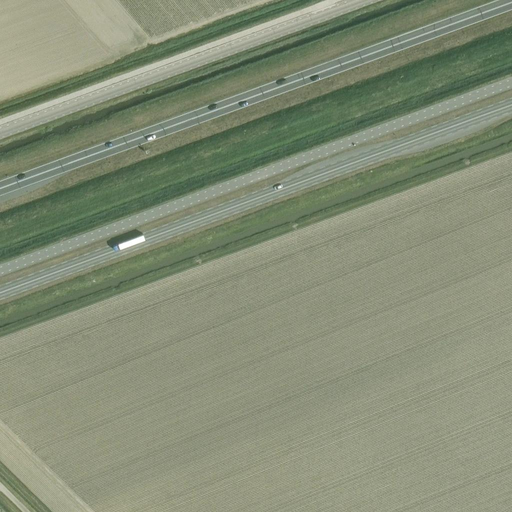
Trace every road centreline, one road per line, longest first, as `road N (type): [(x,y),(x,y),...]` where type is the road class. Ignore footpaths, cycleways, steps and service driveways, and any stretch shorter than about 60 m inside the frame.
road 1 (secondary): [(0,293),(511,105)]
road 2 (trunk): [(511,2),(0,188)]
road 3 (unclassified): [(511,84),(0,270)]
road 4 (secondary): [(0,133),(366,0)]
